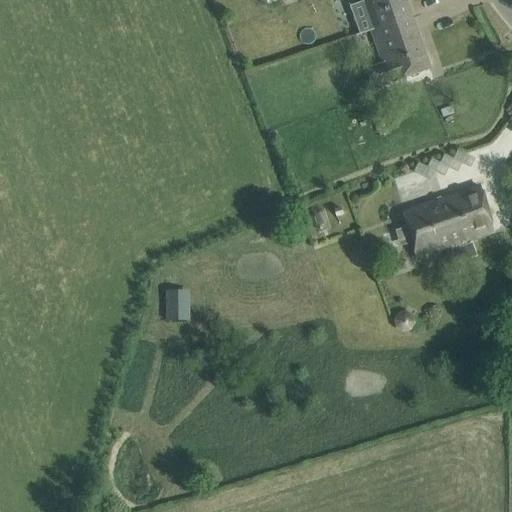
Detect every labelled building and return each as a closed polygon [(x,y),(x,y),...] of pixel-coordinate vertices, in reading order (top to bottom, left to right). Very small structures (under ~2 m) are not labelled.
[(362,0),(373,29),(370,30),(370,31),(411,16),(405,0),(362,0)] [(411,16),(370,31),(382,64),(370,68),(377,87),(430,69),(411,16)] [(411,244),(416,259),(446,248),(452,265),(477,257),(471,240),(493,232),(480,187),(470,190),(403,213),(407,228),(411,244)] [(189,291),(165,292),(166,322),(190,321),(189,291)] [(393,320),(395,329),(402,333),(411,330),(415,323),(413,314),(406,311),(397,313),(393,320)]
